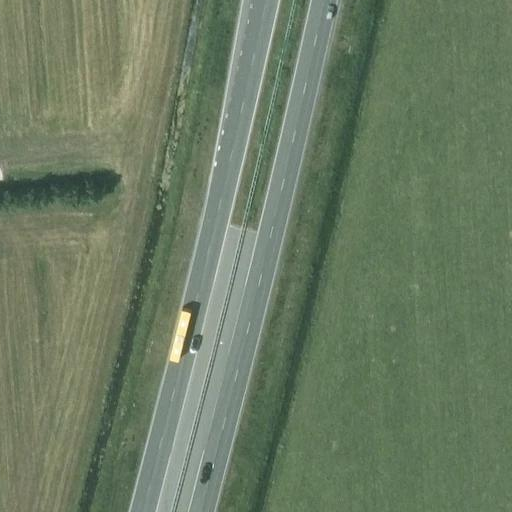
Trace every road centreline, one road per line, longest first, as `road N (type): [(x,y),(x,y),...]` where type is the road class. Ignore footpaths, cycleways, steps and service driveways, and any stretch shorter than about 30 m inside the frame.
road 1 (trunk): [(265,0),(141,511)]
road 2 (trunk): [(200,511),(323,0)]
